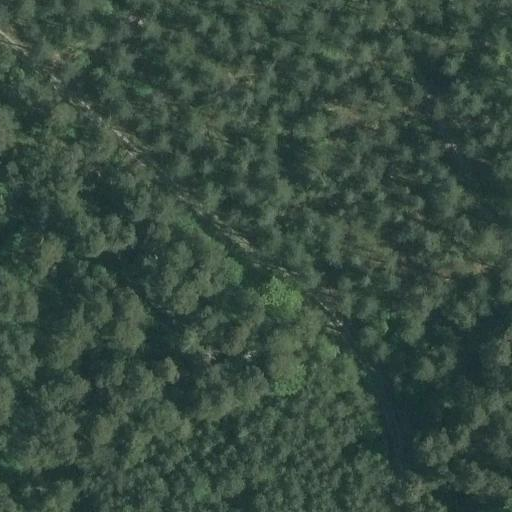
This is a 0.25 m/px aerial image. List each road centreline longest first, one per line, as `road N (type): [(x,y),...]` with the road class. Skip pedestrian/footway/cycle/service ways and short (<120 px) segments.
road 1 (track): [(0,35),(351,338),(392,434),(393,511)]
road 2 (track): [(375,0),(511,258)]
